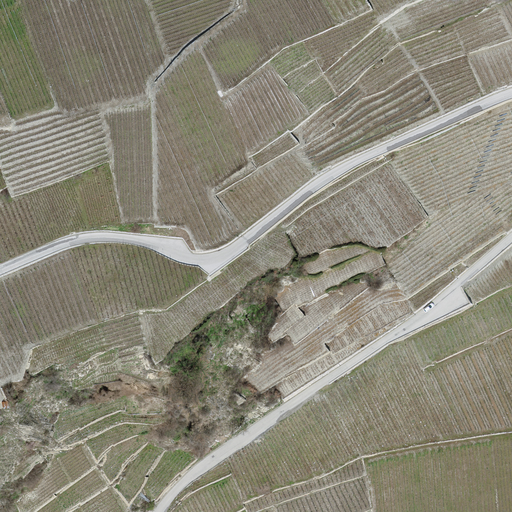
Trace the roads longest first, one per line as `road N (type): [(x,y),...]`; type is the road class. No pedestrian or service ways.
road 1 (unclassified): [(172,511),(236,444),(511,233)]
road 2 (unclassified): [(511,92),(326,176),(203,262)]
road 3 (unclassified): [(0,276),(93,239),(203,262)]
